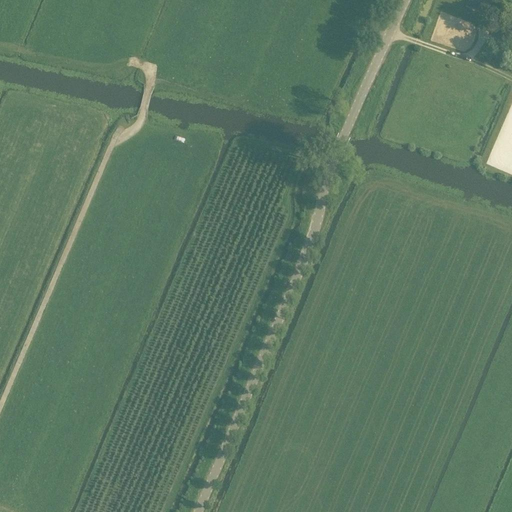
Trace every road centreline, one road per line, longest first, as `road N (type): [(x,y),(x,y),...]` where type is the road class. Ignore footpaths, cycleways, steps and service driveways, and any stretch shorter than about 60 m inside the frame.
road 1 (tertiary): [(200,511),(310,253),(334,162),(404,0)]
road 2 (track): [(0,410),(92,196),(114,152),(140,129),(150,83),(132,67)]
